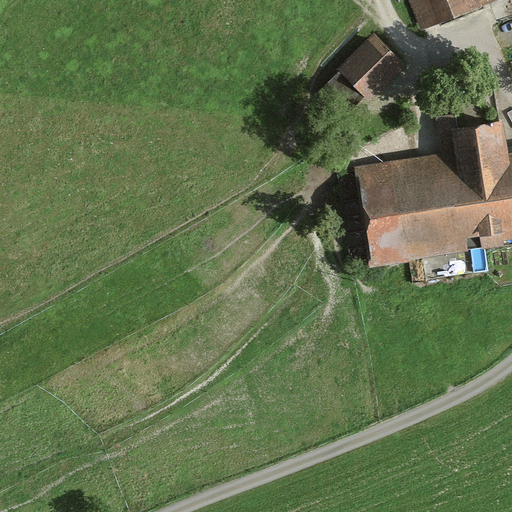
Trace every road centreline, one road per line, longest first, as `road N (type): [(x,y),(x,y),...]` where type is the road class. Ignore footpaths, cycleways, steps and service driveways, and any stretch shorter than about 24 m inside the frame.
road 1 (track): [(172,511),(410,417),(511,362)]
road 2 (track): [(384,0),(396,33),(424,64),(511,114)]
